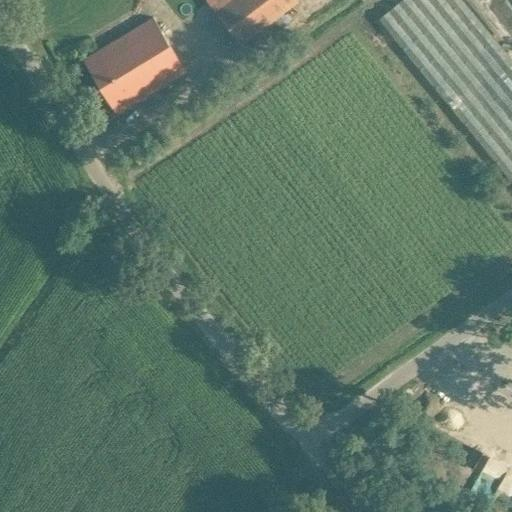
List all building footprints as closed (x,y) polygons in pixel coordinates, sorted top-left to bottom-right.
[(90,0),(96,13),(108,8),(104,0),(90,0)] [(163,0),(182,21),(206,2),(204,0),(163,0)] [(298,1),(297,0),(205,0),(240,45),(298,1)] [(400,0),(378,18),(511,182),(511,60),(462,0),(400,0)] [(118,113),(135,103),(189,70),(156,15),(102,48),(85,59),(118,113)]
